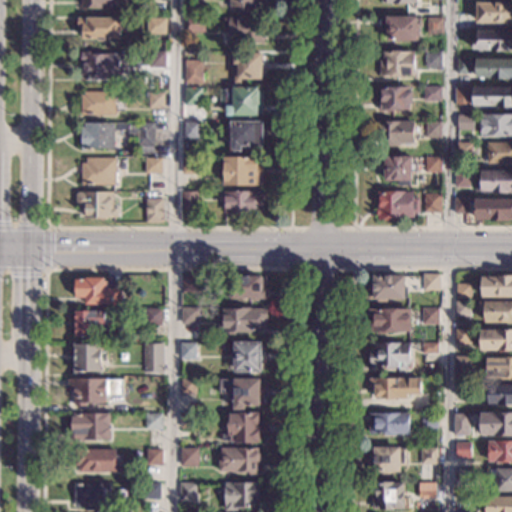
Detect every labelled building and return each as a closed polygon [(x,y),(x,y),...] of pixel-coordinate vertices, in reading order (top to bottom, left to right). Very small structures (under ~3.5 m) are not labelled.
[(119,0),(119,8),(104,8),(104,10),(81,10),(81,7),(78,7),(79,0),(119,0)] [(268,0),(268,2),(258,1),(258,11),(231,11),(231,0),(268,0)] [(511,23),(476,23),(476,21),(472,21),(472,10),(476,11),(476,2),(511,2),(511,23)] [(470,30),(456,30),(456,15),(470,15),(470,30)] [(205,33),(188,33),(188,16),(205,17),(205,33)] [(263,42),(241,41),(241,40),(228,40),(228,33),(223,33),(223,18),(239,18),(240,16),(264,16),(263,42)] [(120,39),(108,39),(105,42),(99,42),(97,40),(82,39),(82,28),(77,28),(77,18),(120,18),(120,39)] [(165,35),(147,35),(147,18),(165,18),(165,35)] [(422,26),(417,26),(417,41),(387,41),(388,28),(381,28),(381,18),(422,18),(422,26)] [(443,18),(443,35),(427,35),(427,18),(443,18)] [(511,50),(510,50),(510,52),(491,51),(491,50),(473,50),(473,38),(478,38),(478,31),(511,31),(511,50)] [(111,55),(125,55),(125,74),(120,74),(120,78),(108,78),(108,80),(79,79),(79,51),(111,52),(111,55)] [(165,68),(149,68),(149,52),(165,53),(165,68)] [(262,79),(241,79),(241,85),(232,85),(232,52),(262,53),(262,79)] [(415,76),(380,76),(380,61),(383,61),(383,52),(415,52),(415,76)] [(442,52),(442,68),(425,68),(425,52),(442,52)] [(470,75),(456,75),(457,59),(470,59),(470,75)] [(511,78),(510,78),(510,80),(491,80),(491,78),(476,78),(476,59),(511,59),(511,78)] [(202,84),(184,84),(185,61),(203,61),(202,84)] [(202,107),(184,106),(184,87),(197,88),(202,88),(202,107)] [(442,102),(424,101),(424,87),(442,87),(442,102)] [(470,105),(455,105),(455,87),(470,87),(470,105)] [(410,109),(380,110),(380,103),(383,103),(382,88),(410,88),(410,109)] [(511,107),(496,107),(496,106),(474,106),(474,88),(511,88),(511,107)] [(264,115),(259,115),(259,117),(226,117),(226,99),(218,99),(218,90),(264,90),(264,115)] [(116,116),(81,115),(81,95),(84,95),(84,92),(116,92),(116,116)] [(164,109),(148,109),(148,93),(164,93),(164,109)] [(473,131),(457,131),(457,115),(473,115),(473,131)] [(511,136),(480,136),(480,115),(511,115),(511,136)] [(443,138),(426,138),(426,121),(443,121),(443,138)] [(263,147),(242,147),(242,152),(231,152),(231,136),(227,136),(227,122),(263,122),(263,147)] [(414,143),(400,143),(400,145),(378,145),(378,122),(414,122),(414,143)] [(154,155),(141,155),(141,146),(137,146),(137,139),(128,139),(128,131),(114,131),(114,150),(81,150),(81,128),(84,128),(83,123),(154,124),(154,155)] [(199,139),(184,139),(184,123),(200,123),(199,139)] [(473,158),(457,158),(457,143),(473,143),(473,158)] [(511,164),(487,164),(487,143),(511,143),(511,164)] [(200,175),(183,175),(183,157),(200,158),(200,175)] [(260,167),(263,167),(263,187),(223,187),(223,157),(260,157),(260,167)] [(413,163),(418,163),(418,172),(412,172),(412,180),(410,180),(410,187),(398,187),(398,181),(385,181),(385,157),(413,157),(413,163)] [(442,173),(426,172),(426,157),(442,157),(442,173)] [(116,172),(118,172),(118,177),(116,177),(116,186),(81,185),(81,183),(79,183),(79,174),(80,174),(81,163),(86,163),(86,158),(116,159),(116,172)] [(162,174),(145,174),(145,158),(162,159),(162,174)] [(469,188),(455,188),(455,172),(456,172),(469,172),(469,188)] [(511,192),(509,192),(509,194),(493,194),(493,192),(476,192),(476,184),(481,184),(481,172),(511,172),(511,192)] [(263,214),(225,214),(225,191),(263,191),(263,214)] [(415,198),(420,198),(420,214),(413,214),(414,218),(377,218),(376,192),(414,191),(415,198)] [(113,208),(118,208),(118,218),(112,217),(112,219),(84,219),(84,207),(78,207),(75,204),(76,194),(79,192),(113,192),(113,208)] [(199,210),(181,209),(181,192),(199,192),(199,210)] [(442,213),(424,213),(424,193),(442,193),(442,213)] [(469,214),(455,214),(455,198),(469,198),(469,214)] [(163,224),(146,223),(146,199),(163,199),(163,224)] [(511,220),(509,220),(509,221),(490,221),(490,220),(475,220),(475,200),(511,200),(511,220)] [(440,291),(423,291),(423,275),(440,275),(440,291)] [(511,298),(482,298),(482,288),(479,288),(479,282),(481,282),(481,277),(496,277),(496,275),(511,275),(511,298)] [(199,293),(182,293),(183,276),(199,276),(199,293)] [(262,289),(267,289),(267,300),(259,300),(259,303),(249,303),(249,298),(227,298),(227,290),(230,290),(230,276),(262,276),(262,289)] [(405,287),(408,287),(408,299),(387,299),(387,303),(376,302),(376,300),(367,300),(367,288),(373,288),(373,276),(405,276),(405,287)] [(104,282),(107,282),(107,289),(121,289),(121,305),(116,305),(116,307),(110,307),(110,305),(85,305),(85,298),(75,298),(75,279),(85,280),(85,278),(104,278),(104,282)] [(471,299),(456,299),(456,284),(471,284),(471,299)] [(470,317),(455,317),(455,302),(470,302),(470,317)] [(511,323),(484,323),(484,314),(479,314),(479,302),(511,302),(511,323)] [(199,325),(181,325),(181,308),(199,308),(199,325)] [(161,326),(144,326),(144,309),(162,309),(161,326)] [(411,332),(387,332),(387,335),(377,335),(377,332),(368,332),(368,309),(411,309),(411,332)] [(438,325),(423,325),(423,309),(438,309),(438,325)] [(106,317),(112,317),(112,325),(99,325),(98,329),(93,329),(93,338),(75,337),(75,310),(106,311),(106,317)] [(268,321),(261,321),(261,333),(236,333),(236,335),(222,335),(222,330),(218,330),(218,315),(223,315),(223,310),(268,310),(268,321)] [(511,350),(481,350),(482,328),(511,328),(511,350)] [(470,344),(455,344),(455,329),(470,329),(470,344)] [(104,350),(106,350),(106,362),(104,362),(104,373),(74,373),(74,343),(104,343),(104,350)] [(163,373),(144,373),(144,343),(163,344),(163,373)] [(196,359),(181,359),(181,343),(196,343),(196,359)] [(262,373),(234,373),(234,363),(231,363),(231,354),(234,354),(234,343),(262,343),(262,373)] [(410,365),(408,365),(407,371),(398,371),(398,369),(377,368),(377,366),(369,366),(369,351),(375,351),(375,343),(410,343),(410,365)] [(438,343),(438,355),(422,355),(422,343),(438,343)] [(470,379),(454,379),(454,356),(470,357),(470,379)] [(511,379),(511,381),(500,381),(500,379),(486,379),(486,357),(511,357),(511,379)] [(421,394),(407,394),(407,400),(394,399),(394,401),(384,401),(384,399),(375,399),(376,390),(369,390),(369,378),(421,378),(421,394)] [(260,388),(267,388),(267,398),(260,398),(260,406),(245,406),(245,410),(233,410),(233,399),(228,399),(228,395),(220,395),(218,393),(218,388),(219,386),(219,379),(261,379),(260,388)] [(124,398),(107,397),(107,402),(87,402),(87,407),(74,407),(74,388),(67,388),(68,380),(124,380),(124,398)] [(197,395),(181,395),(181,380),(188,380),(197,380),(197,395)] [(511,405),(488,405),(488,385),(511,385),(511,405)] [(469,401),(454,401),(455,386),(469,386),(469,401)] [(110,414),(110,440),(96,440),(96,442),(69,442),(70,428),(72,428),(72,416),(80,416),(80,413),(110,414)] [(196,429),(181,429),(181,413),(196,413),(196,429)] [(259,423),(266,423),(266,435),(259,435),(259,443),(255,443),(255,445),(234,445),(234,442),(222,442),(222,434),(228,434),(228,413),(259,413),(259,423)] [(410,435),(396,435),(396,437),(384,437),(384,434),(369,434),(369,413),(410,414),(410,435)] [(438,413),(438,429),(422,429),(422,413),(438,413)] [(511,436),(480,436),(480,433),(477,433),(477,422),(480,422),(480,413),(511,413),(511,436)] [(163,415),(163,430),(145,430),(145,414),(163,415)] [(469,436),(453,436),(454,414),(469,415),(469,436)] [(511,462),(502,462),(502,465),(495,465),(495,462),(488,462),(488,441),(511,441),(511,462)] [(471,459),(456,458),(456,443),(471,443),(471,459)] [(259,452),(260,454),(260,460),(259,462),(259,465),(261,465),(261,472),(258,472),(258,474),(256,476),(250,476),(247,474),(247,473),(219,472),(219,461),(221,461),(221,448),(259,449),(259,452)] [(401,449),(407,449),(407,466),(401,466),(401,473),(373,472),(373,466),(369,466),(369,455),(373,455),(373,448),(401,448),(401,449)] [(437,465),(420,465),(420,448),(438,448),(437,465)] [(198,467),(181,467),(181,449),(198,449),(198,467)] [(117,456),(124,456),(124,467),(116,467),(116,473),(79,473),(79,467),(75,467),(75,450),(117,450),(117,456)] [(163,466),(146,466),(146,450),(149,450),(163,450),(163,466)] [(470,486),(454,486),(454,469),(470,470),(470,486)] [(511,490),(508,490),(508,493),(498,493),(498,491),(496,490),(496,479),(489,479),(489,469),(511,469),(511,490)] [(196,502),(180,502),(180,483),(196,483),(196,502)] [(260,492),(265,492),(265,505),(258,505),(258,508),(236,508),(236,511),(225,511),(225,483),(260,484),(260,492)] [(405,498),(409,498),(409,509),(392,509),(392,511),(381,511),(381,510),(372,510),(372,498),(376,498),(376,483),(405,483),(405,498)] [(110,508),(100,508),(100,511),(86,511),(86,508),(75,508),(75,484),(110,484),(110,508)] [(160,499),(144,499),(144,484),(160,484),(160,499)] [(436,501),(419,501),(419,484),(436,484),(436,501)] [(511,511),(485,511),(486,497),(511,497),(511,511)]
